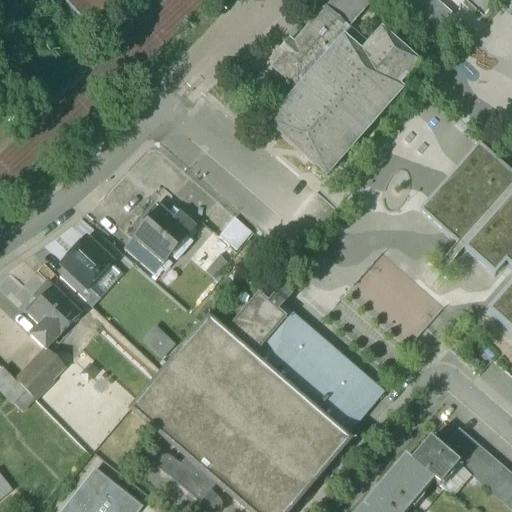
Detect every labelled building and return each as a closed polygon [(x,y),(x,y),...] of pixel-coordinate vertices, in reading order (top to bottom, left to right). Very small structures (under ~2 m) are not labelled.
[(334,0),(293,46),(289,43),(280,53),(284,56),(272,70),(297,92),(343,40),(341,39),(375,0),(387,0),(431,38),(432,38),(434,40),(453,18),(451,16),(433,0),(334,0)] [(381,33),(367,48),(351,34),(344,41),(398,88),(418,66),(381,33)] [(297,92),(267,126),(326,178),(402,92),(398,88),(344,41),(343,40),(297,92)] [(511,176),(478,146),(419,213),(463,253),(494,280),(505,268),(511,273),(511,286),(487,314),(511,336),(511,176)] [(156,208),(141,225),(144,228),(124,251),(154,277),(195,229),(179,215),(173,222),(156,208)] [(252,235),(234,220),(220,238),(237,253),(252,235)] [(68,271),(88,291),(112,267),(86,242),(63,266),(68,271)] [(88,291),(68,271),(60,279),(85,304),(93,296),(88,291)] [(272,300),(250,282),(211,328),(209,327),(210,326),(209,325),(208,326),(207,325),(205,326),(207,328),(196,341),(194,339),(193,341),(195,342),(184,355),(182,354),(181,355),(182,357),(171,370),(170,368),(168,369),(170,371),(159,384),(157,383),(156,384),(158,386),(147,398),(145,397),(143,399),(145,400),(134,413),(132,412),(131,413),(133,414),(132,416),(133,417),(134,415),(148,427),(147,429),(148,430),(149,428),(163,440),(162,441),(163,443),(165,441),(179,454),(178,455),(179,456),(180,455),(186,460),(179,468),(170,460),(167,459),(163,459),(160,461),(158,463),(157,466),(157,470),(159,473),(204,511),(220,511),(221,509),(221,506),(220,503),(210,494),(217,486),(224,492),(223,494),(224,495),(226,493),(240,505),(238,507),(239,508),(241,506),(247,511),(287,511),(295,503),(297,505),(298,503),(296,502),(308,488),(309,490),(311,489),(309,487),(320,474),(322,475),(323,474),(321,472),(332,460),(334,461),(335,460),(333,458),(345,445),(347,446),(348,445),(346,444),(348,442),(346,441),(345,443),(344,442),(383,395),(282,309),(295,295),(284,286),(272,300)] [(80,317),(47,285),(33,299),(39,305),(28,317),(39,328),(30,339),(45,353),(46,352),(80,317)] [(98,316),(89,308),(84,313),(93,322),(98,316)] [(45,353),(15,384),(25,394),(34,403),(65,370),(46,352),(45,353)] [(25,394),(2,371),(0,372),(0,392),(13,406),(15,404),(25,394)] [(25,394),(15,404),(24,412),(34,403),(25,394)] [(511,475),(458,431),(443,449),(511,507),(511,475)] [(459,466),(430,441),(411,463),(434,483),(440,489),(459,466)] [(405,459),(359,511),(409,511),(434,483),(411,463),(405,459)] [(139,511),(142,510),(95,473),(80,492),(88,498),(76,511),(73,511),(67,507),(63,511),(139,511)] [(0,478),(0,502),(12,492),(0,478)]
